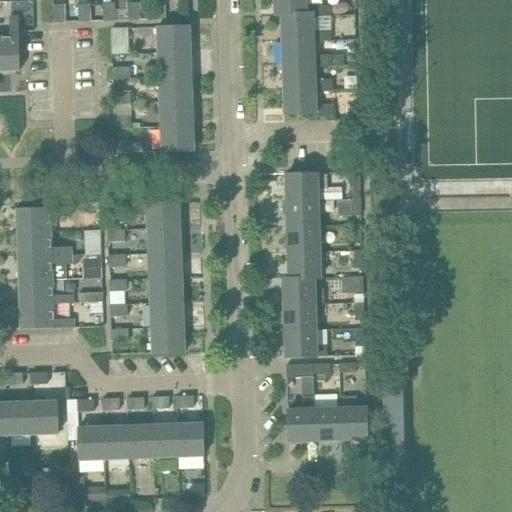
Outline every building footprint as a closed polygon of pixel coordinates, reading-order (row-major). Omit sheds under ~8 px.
[(273,0),(274,16),(281,16),(281,15),(322,14),(322,6),(306,7),(305,0),(273,0)] [(152,3),(153,20),(164,19),(163,2),(152,3)] [(103,4),(103,21),(114,21),(114,3),(103,4)] [(127,3),(128,20),(138,20),(138,3),(127,3)] [(53,6),(54,23),(65,22),(64,5),(53,6)] [(79,5),(79,22),(90,21),(89,5),(79,5)] [(322,17),(322,14),(281,15),(281,16),(281,40),(330,38),(330,30),(313,30),(313,18),(322,17)] [(9,37),(0,37),(0,71),(20,71),(18,18),(9,18),(9,37)] [(158,53),(191,52),(190,27),(157,28),(158,53)] [(128,29),(111,29),(112,54),(129,54),(128,29)] [(330,41),(330,38),(281,40),(282,65),(331,63),(331,55),(314,56),(314,42),(330,41)] [(158,53),(158,67),(146,67),(147,78),(159,78),(191,77),(191,52),(158,53)] [(331,66),(331,63),(282,65),(283,90),(332,88),(332,80),(315,80),(314,67),(331,66)] [(129,68),(112,68),(113,79),(130,79),(129,68)] [(192,102),(191,77),(159,78),(160,103),(192,102)] [(332,91),(332,88),(283,90),(284,115),(316,114),(316,116),(333,116),(333,105),(316,105),(315,92),(332,91)] [(113,93),(113,95),(114,104),(130,104),(130,93),(113,93)] [(192,102),(160,103),(161,128),(193,126),(192,102)] [(114,118),(114,129),(131,128),(131,118),(114,118)] [(193,126),(161,128),(161,152),(194,151),(193,126)] [(142,144),(132,145),(132,143),(115,143),(115,154),(143,153),(142,144)] [(360,172),(351,173),(351,189),(360,189),(360,172)] [(287,201),(323,199),(322,185),(317,186),(317,174),(286,175),(287,201)] [(323,199),(287,201),(288,227),(323,226),(323,211),(318,211),(318,201),(323,200),(323,199)] [(351,216),(360,216),(359,199),(351,199),(351,216)] [(148,229),(180,228),(179,203),(147,204),(148,229)] [(122,205),(106,206),(106,217),(123,216),(122,205)] [(17,233),(52,232),(51,217),(70,216),(70,207),(17,209),(17,233)] [(86,216),(86,228),(98,228),(98,215),(86,216)] [(323,226),(288,227),(289,253),(319,252),(318,226),(323,226)] [(352,242),(361,242),(360,226),(351,226),(352,242)] [(180,228),(148,229),(149,254),(181,253),(180,228)] [(107,242),(124,241),(123,231),(107,231),(107,242)] [(52,232),(17,233),(18,257),(72,255),(71,246),(52,247),(52,232)] [(353,269),(361,268),(361,251),(352,252),(353,269)] [(319,252),(289,253),(290,279),(320,278),(319,252)] [(182,278),(181,253),(149,254),(149,279),(182,278)] [(83,259),(84,280),(102,279),(102,254),(86,255),(86,259),(83,259)] [(72,263),(72,255),(18,257),(19,281),(52,280),(52,264),(72,263)] [(108,267),(125,266),(124,256),(108,256),(108,267)] [(353,295),(362,294),(362,277),(353,278),(353,295)] [(182,278),(149,279),(150,304),(183,303),(182,278)] [(320,278),(290,279),(283,279),(284,305),(314,304),(313,280),(320,279),(320,278)] [(53,295),(52,280),(19,281),(20,305),(53,304),(73,303),(73,294),(53,295)] [(109,292),(126,291),(125,280),(108,281),(109,292)] [(104,293),(81,294),(81,302),(104,302),(104,293)] [(91,314),(103,313),(103,302),(91,303),(91,314)] [(183,303),(150,304),(151,329),(184,328),(183,303)] [(53,304),(20,305),(21,330),(74,328),(73,318),(54,319),(53,304)] [(315,331),(314,304),(284,305),(285,332),(315,331)] [(354,320),(363,320),(363,304),(354,304),(354,320)] [(110,316),(127,315),(126,305),(109,306),(110,316)] [(184,328),(151,329),(152,354),(185,353),(184,328)] [(355,347),(364,346),(363,329),(355,330),(355,347)] [(111,331),(112,341),(128,341),(128,330),(111,331)] [(316,346),(315,331),(285,332),(286,358),(328,356),(328,346),(316,346)] [(364,346),(355,347),(355,355),(364,355),(364,346)] [(337,374),(354,373),(354,364),(337,365),(337,374)] [(286,366),(286,375),(304,374),(303,365),(286,366)] [(311,375),(328,374),(328,365),(311,366),(311,375)] [(47,373),(31,373),(31,384),(48,384),(47,373)] [(6,374),(6,385),(23,385),(23,374),(6,374)] [(194,396),(177,397),(177,408),(194,407),(194,396)] [(169,397),(152,398),(152,409),(169,408),(169,397)] [(315,440),(314,410),(313,397),(303,397),(303,410),(288,411),(289,441),(315,440)] [(128,399),(128,410),(145,409),(144,398),(128,399)] [(103,400),(103,410),(120,410),(119,399),(103,400)] [(77,401),(78,411),(95,411),(94,400),(77,401)] [(32,402),(33,435),(58,434),(57,401),(32,402)] [(32,402),(7,403),(8,436),(33,435),(32,402)] [(7,403),(0,403),(0,435),(8,436),(7,403)] [(340,409),(341,439),(367,438),(366,408),(340,409)] [(341,439),(340,409),(314,410),(315,440),(341,439)] [(203,424),(178,425),(179,457),(204,456),(203,424)] [(154,458),(153,425),(128,426),(129,459),(154,458)] [(178,425),(153,425),(154,458),(179,457),(178,425)] [(129,459),(128,426),(103,427),(104,460),(129,459)] [(104,460),(103,427),(78,428),(79,461),(104,460)] [(105,489),(95,489),(96,501),(104,501),(106,501),(105,491),(105,489)]
